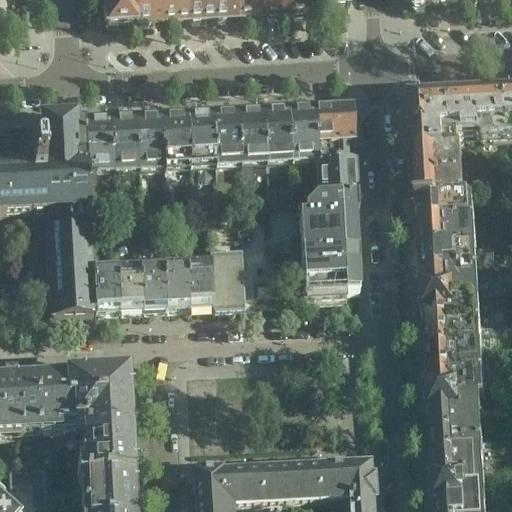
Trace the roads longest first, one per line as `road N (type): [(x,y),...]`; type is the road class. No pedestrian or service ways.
road 1 (unclassified): [(68,87),(375,70)]
road 2 (residential): [(393,342),(375,70)]
road 3 (residential): [(158,352),(393,342)]
road 4 (residential): [(393,342),(400,511)]
road 5 (residential): [(166,511),(158,352)]
road 6 (residential): [(0,362),(158,352)]
road 7 (unclassified): [(375,70),(511,62)]
